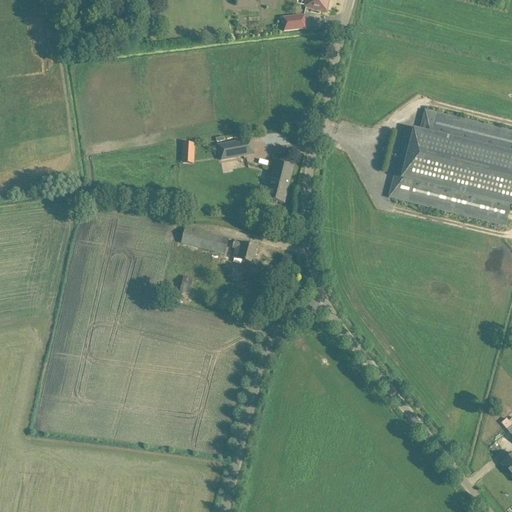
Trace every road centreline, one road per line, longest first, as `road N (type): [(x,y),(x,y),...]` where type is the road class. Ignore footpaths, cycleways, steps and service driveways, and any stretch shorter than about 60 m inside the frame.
road 1 (unclassified): [(324,300),(306,238),(306,188),(349,0)]
road 2 (unclassified): [(488,511),(324,300)]
road 3 (unclassified): [(224,511),(267,349),(292,318),(324,300)]
